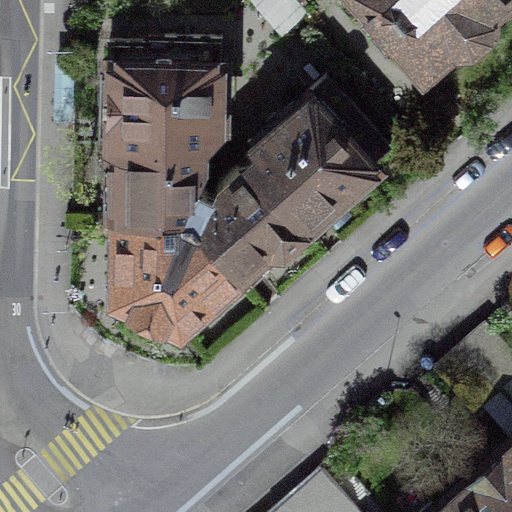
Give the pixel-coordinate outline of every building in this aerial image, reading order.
[(492,11),(504,0),(361,0),(423,71),(456,42),(471,42),(489,27),(492,11)] [(107,142),(205,145),(221,129),(223,34),(175,33),(165,33),(164,39),(109,38),(107,142)] [(74,51),(54,51),(53,84),(52,118),(72,119),(74,51)] [(245,155),(307,225),(314,218),(375,165),(371,161),(390,144),(327,71),(248,140),(254,147),(245,155)] [(204,145),(205,145),(107,142),(105,203),(108,208),(111,214),(191,216),(204,187),(195,183),(206,161),(204,145)] [(218,179),(213,191),(204,187),(191,216),(240,272),(246,268),(251,263),(256,269),(307,225),(245,155),(218,179)] [(190,317),(240,272),(191,216),(111,214),(112,216),(118,216),(118,227),(116,284),(117,288),(118,291),(119,294),(121,296),(123,299),(126,301),(128,302),(167,320),(171,321),(175,322),(179,321),(183,320),(187,318),(190,317)] [(473,331),(460,342),(500,389),(511,378),(511,348),(486,319),(473,331)] [(446,354),(433,366),(473,412),(500,389),(460,342),(446,354)] [(511,511),(511,438),(499,450),(497,448),(486,458),(474,468),(476,470),(442,499),(453,511),(511,511)] [(282,498),(265,511),(362,511),(320,464),(282,498)] [(453,511),(442,499),(427,511),(453,511)]
